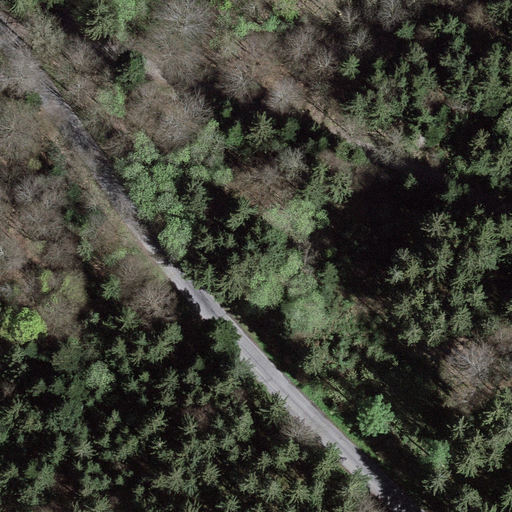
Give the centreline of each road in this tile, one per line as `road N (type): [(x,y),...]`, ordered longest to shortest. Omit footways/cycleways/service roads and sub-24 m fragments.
road 1 (tertiary): [(0,31),(175,271),(409,511)]
road 2 (track): [(511,202),(118,55),(0,23)]
